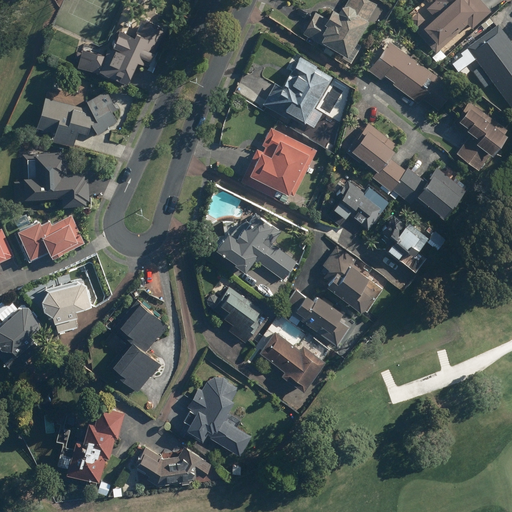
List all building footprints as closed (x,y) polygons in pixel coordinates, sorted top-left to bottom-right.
[(330,17),(318,9),(305,30),(332,46),(333,44),(349,54),(372,17),(370,16),(378,3),(373,0),(348,0),(342,11),(336,7),(330,17)] [(460,24),(462,26),(468,21),(473,27),(490,10),(480,0),(439,0),(443,4),(436,11),(437,12),(418,29),(437,49),(437,50),(444,44),(441,40),(460,24)] [(159,49),(157,49),(167,26),(143,16),(136,33),(119,26),(108,52),(86,43),(83,52),(79,50),(76,56),(79,57),(77,62),(101,72),(102,70),(131,82),(140,61),(150,66),(153,59),(155,60),(159,49)] [(511,38),(499,22),(468,46),(511,102),(511,38)] [(457,88),(394,40),(371,69),(383,78),(385,75),(421,102),(425,95),(442,108),(457,88)] [(334,73),(297,53),(289,67),(293,69),(283,86),(276,82),(264,102),(289,116),(290,113),(297,117),(294,122),(301,126),(304,121),(306,123),(334,73)] [(66,94),(49,94),(41,136),(75,143),(78,128),(91,130),(93,120),(97,120),(98,133),(110,127),(108,125),(119,120),(115,111),(120,109),(109,87),(86,98),(66,99),(66,94)] [(460,151),(480,166),(491,150),(496,153),(511,131),(507,128),(511,119),(511,115),(494,103),(486,114),(462,97),(448,116),(473,133),(460,151)] [(464,193),(468,188),(465,180),(446,165),(443,169),(438,165),(425,181),(392,154),(400,144),(370,120),(345,152),(383,182),(381,184),(397,196),(400,192),(411,201),(416,195),(428,205),(430,203),(444,214),(462,191),(464,193)] [(318,147),(273,126),(266,142),(269,143),(265,150),(258,147),(243,178),(275,194),(280,183),(297,191),(318,147)] [(112,131),(109,139),(129,146),(132,138),(112,131)] [(23,151),(24,180),(15,180),(15,196),(15,201),(34,201),(34,195),(64,195),(64,204),(90,203),(90,195),(89,172),(68,173),(68,151),(23,151)] [(366,190),(350,178),(336,196),(340,199),(329,213),(343,223),(353,209),(373,224),(390,201),(369,186),(366,190)] [(433,234),(400,208),(383,230),(388,235),(384,240),(403,254),(409,246),(417,252),(428,239),(440,249),(449,237),(438,228),(433,234)] [(297,260),(273,241),(283,228),(276,223),(259,210),(240,234),(230,226),(217,244),(249,268),(258,256),(285,276),(297,260)] [(42,217),(20,227),(32,255),(32,256),(52,248),(55,255),(86,242),(82,233),(73,213),(53,221),(52,217),(43,221),(42,217)] [(0,267),(1,267),(0,264),(0,261),(15,254),(2,225),(0,226),(0,267)] [(358,257),(338,243),(324,263),(329,267),(324,275),(330,279),(328,281),(369,309),(385,286),(370,276),(372,274),(354,262),(358,257)] [(224,273),(208,297),(209,304),(233,321),(229,327),(250,340),(258,327),(255,326),(260,320),(257,318),(264,307),(250,298),(253,293),(224,273)] [(91,279),(50,286),(45,297),(47,306),(58,316),(60,328),(80,325),(78,316),(81,316),(79,307),(96,304),(91,279)] [(315,299),(306,292),(293,310),(338,341),(349,325),(339,318),(345,310),(320,292),(315,299)] [(170,322),(140,297),(116,326),(132,339),(111,364),(139,387),(162,360),(149,348),(170,322)] [(0,351),(7,360),(17,372),(30,362),(27,359),(44,345),(37,336),(32,330),(44,321),(27,300),(0,321),(0,351)] [(328,358),(326,356),(331,347),(309,333),(303,341),(300,346),(273,328),(258,351),(286,369),(280,379),(289,385),(296,382),(307,389),(328,358)] [(241,455),(255,433),(228,417),(239,398),(236,396),(241,387),(231,380),(232,378),(215,367),(203,386),(200,385),(188,405),(192,408),(186,418),(190,420),(185,427),(206,440),(209,436),(241,455)] [(121,438),(127,411),(99,404),(96,420),(70,414),(68,422),(63,421),(58,441),(66,443),(60,471),(103,480),(108,455),(114,456),(118,437),(121,438)] [(164,456),(144,446),(135,463),(151,472),(149,476),(159,482),(205,475),(214,461),(185,443),(177,455),(164,456)] [(242,474),(242,464),(228,464),(228,473),(242,474)] [(123,494),(123,485),(109,486),(109,495),(123,494)]
